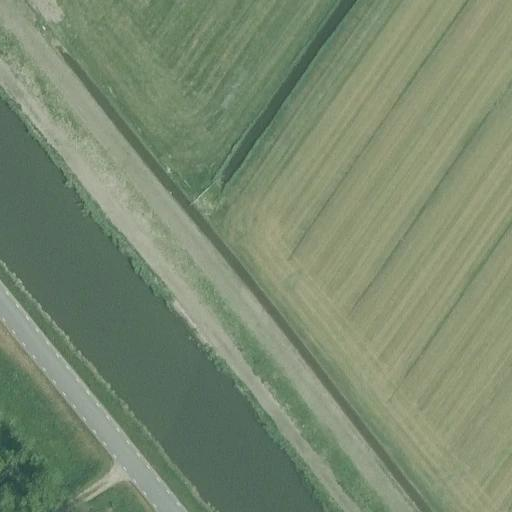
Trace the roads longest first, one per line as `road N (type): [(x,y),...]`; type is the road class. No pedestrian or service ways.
road 1 (track): [(40,10),(204,224),(245,217),(402,0)]
road 2 (tertiary): [(174,511),(0,293)]
